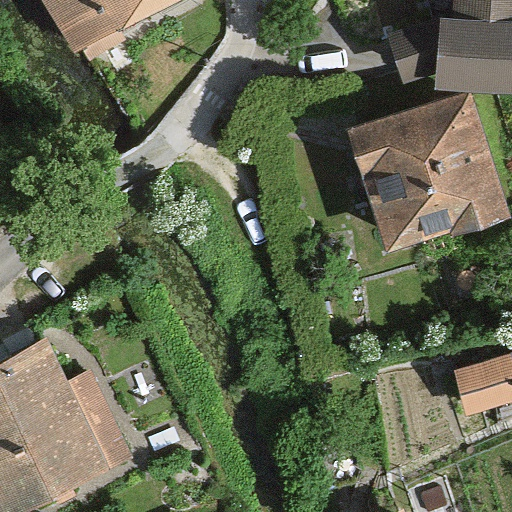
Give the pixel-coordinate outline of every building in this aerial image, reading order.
[(51,0),(89,69),(214,0),(51,0)] [(511,0),(469,0),(468,34),(410,32),(408,99),(511,102),(511,0)] [(511,160),(494,104),(359,146),(398,271),(511,235),(511,160)] [(0,383),(0,510),(1,511),(60,511),(139,468),(69,344),(0,383)] [(511,361),(459,375),(477,440),(511,431),(511,361)]
